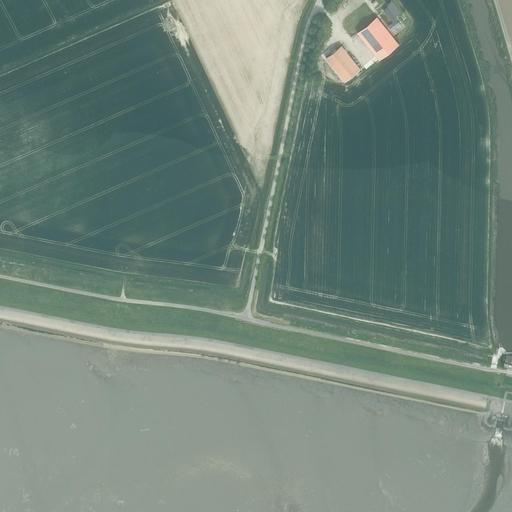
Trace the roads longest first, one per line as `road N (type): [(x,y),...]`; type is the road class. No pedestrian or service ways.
road 1 (unclassified): [(247,319),(275,148),(314,0)]
road 2 (unclassified): [(511,373),(247,319)]
road 3 (unclassified): [(247,319),(0,277)]
